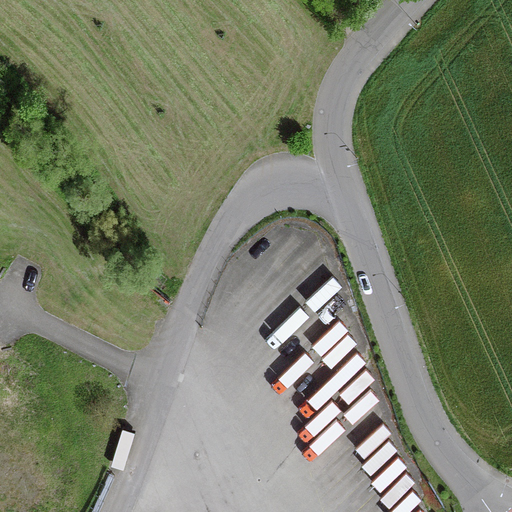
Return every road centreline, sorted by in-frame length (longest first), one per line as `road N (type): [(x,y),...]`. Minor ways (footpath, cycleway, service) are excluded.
road 1 (unclassified): [(343,186),(298,184),(241,204),(196,283),(113,511)]
road 2 (unclassified): [(343,186),(413,397),(489,511)]
road 3 (unclassified): [(404,0),(336,90),(330,135),(343,186)]
